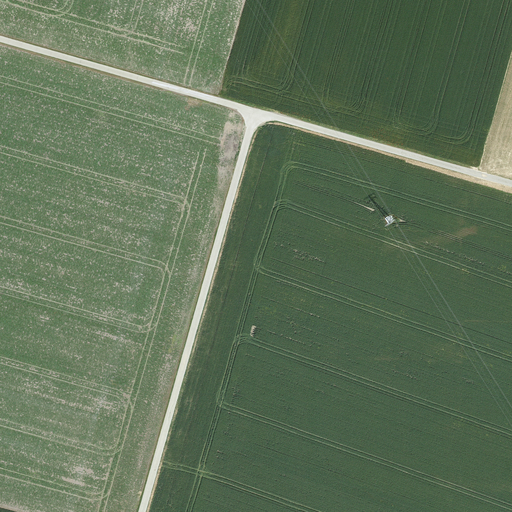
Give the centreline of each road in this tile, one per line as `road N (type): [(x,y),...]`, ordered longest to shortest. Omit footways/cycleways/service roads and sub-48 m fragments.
road 1 (track): [(511,180),(0,38)]
road 2 (track): [(142,511),(255,112)]
